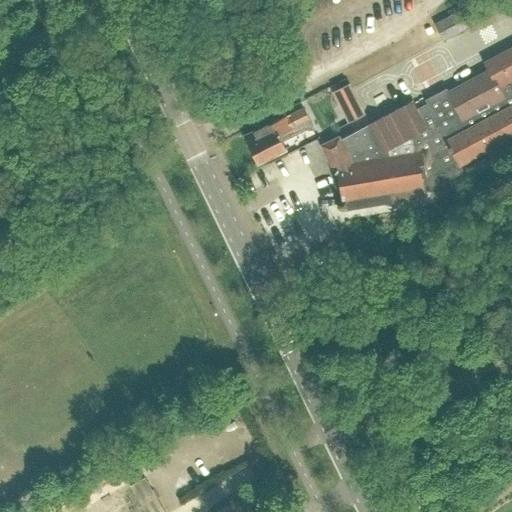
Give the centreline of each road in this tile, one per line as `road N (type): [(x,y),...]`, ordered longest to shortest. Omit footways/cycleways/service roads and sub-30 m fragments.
road 1 (secondary): [(370,511),(123,0)]
road 2 (track): [(192,141),(409,21),(430,0)]
